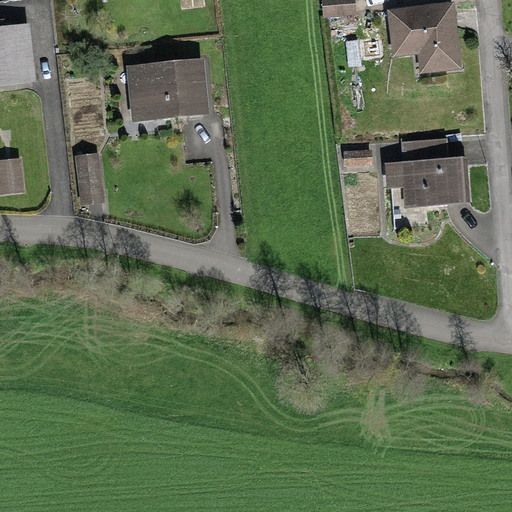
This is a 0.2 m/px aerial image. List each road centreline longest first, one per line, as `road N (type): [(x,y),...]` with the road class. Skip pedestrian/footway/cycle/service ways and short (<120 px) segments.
road 1 (residential): [(0,237),(137,256),(303,304),(508,343)]
road 2 (residential): [(508,343),(485,0)]
